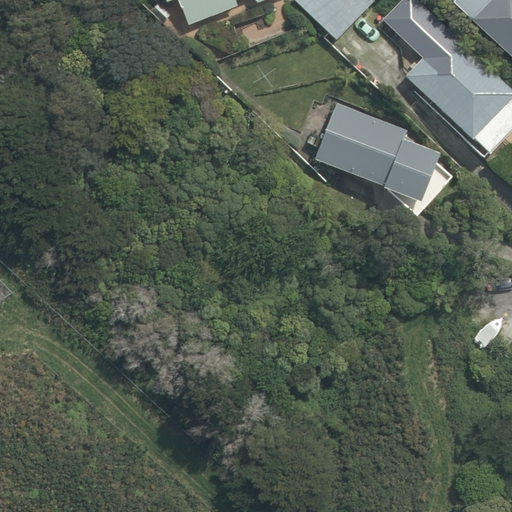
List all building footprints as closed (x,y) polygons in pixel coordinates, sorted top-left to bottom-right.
[(161,0),(164,6),(175,2),(186,29),(236,8),(234,3),(241,0),(252,0),(255,6),(269,0),(161,0)] [(334,42),(374,2),(370,0),(295,0),(292,1),(334,42)] [(511,0),(451,0),(448,3),(511,65),(511,0)] [(402,78),(415,91),(413,93),(480,162),(511,129),(511,101),(511,100),(511,98),(511,96),(435,23),(410,48),(421,59),(402,78)] [(413,220),(450,179),(434,164),(436,157),(417,150),(403,137),(405,133),(335,105),(312,162),(379,190),(379,192),(388,196),(413,220)]
